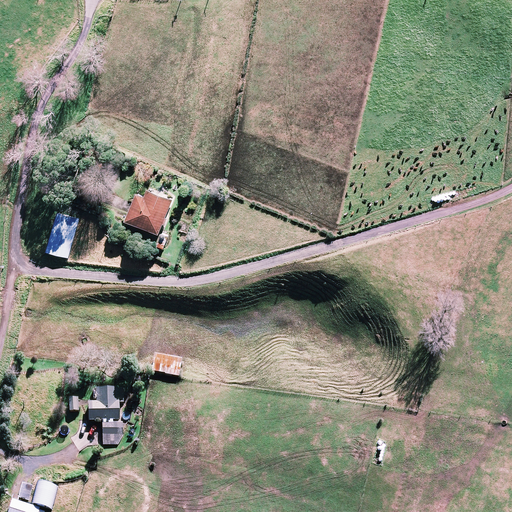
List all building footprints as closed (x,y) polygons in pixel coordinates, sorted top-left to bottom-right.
[(173,199),(148,189),(146,196),(137,192),(126,220),(159,234),(173,199)] [(59,212),(58,212),(46,251),(47,251),(67,257),(68,257),(80,218),(59,212)] [(181,360),(153,356),(151,372),(164,374),(164,375),(179,377),(181,360)] [(88,421),(119,421),(119,403),(123,403),(123,389),(96,389),(96,402),(88,402),(88,421)] [(78,398),(68,398),(69,412),(79,411),(78,398)] [(122,423),(102,423),(103,445),(118,445),(123,436),(122,423)] [(53,486),(37,482),(31,504),(52,510),(58,487),(53,486)] [(32,486),(22,484),(18,498),(28,501),(32,486)] [(18,498),(12,496),(8,511),(43,511),(39,511),(39,509),(17,503),(18,498)]
